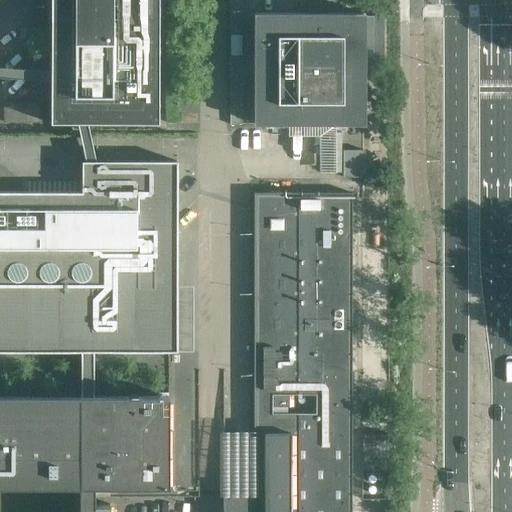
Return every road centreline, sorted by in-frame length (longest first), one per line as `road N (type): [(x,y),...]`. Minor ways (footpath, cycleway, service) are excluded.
road 1 (secondary): [(505,511),(506,0)]
road 2 (secondary): [(456,0),(456,511)]
